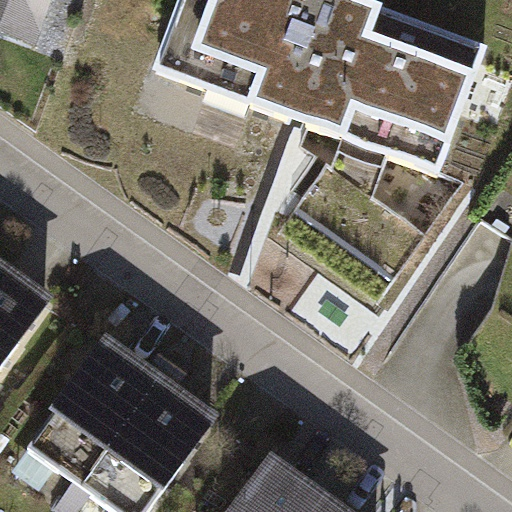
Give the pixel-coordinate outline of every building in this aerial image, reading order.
[(0,0),(0,59),(32,71),(56,0),(0,0)] [(159,0),(132,72),(423,182),(474,47),(347,0),(159,0)] [(0,273),(0,371),(47,307),(0,273)] [(105,351),(31,454),(84,491),(158,388),(105,351)] [(158,388),(84,491),(112,511),(150,511),(212,427),(158,388)] [(272,469),(241,511),(321,511),(325,507),(272,469)]
